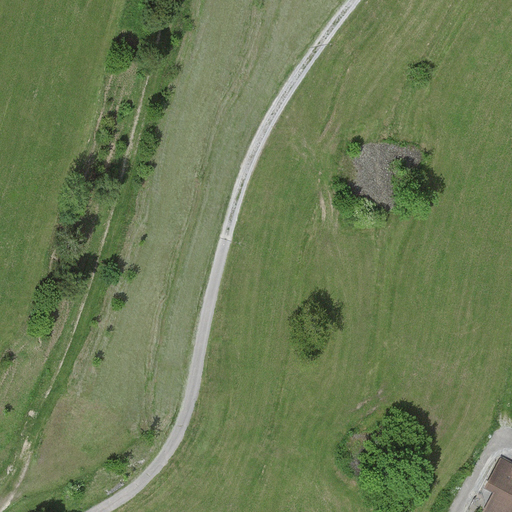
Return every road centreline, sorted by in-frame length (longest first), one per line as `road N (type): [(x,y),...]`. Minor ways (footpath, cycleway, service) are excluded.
road 1 (track): [(108,511),(173,452),(198,377),(226,235),(269,125),(362,0)]
road 2 (track): [(168,0),(26,442),(0,491)]
